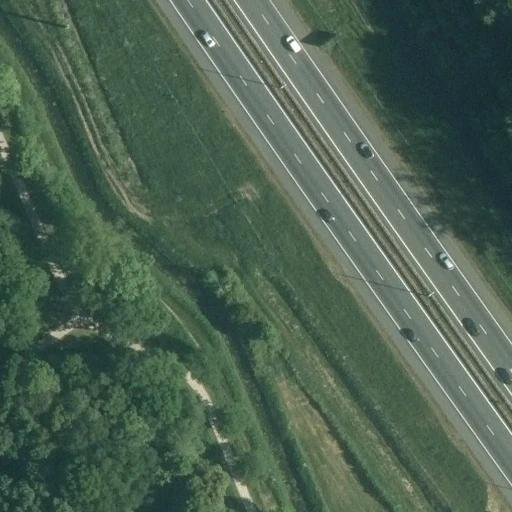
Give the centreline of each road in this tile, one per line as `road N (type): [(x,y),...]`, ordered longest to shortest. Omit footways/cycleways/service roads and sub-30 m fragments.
road 1 (motorway): [(185,0),(511,463)]
road 2 (motorway): [(511,373),(248,0)]
